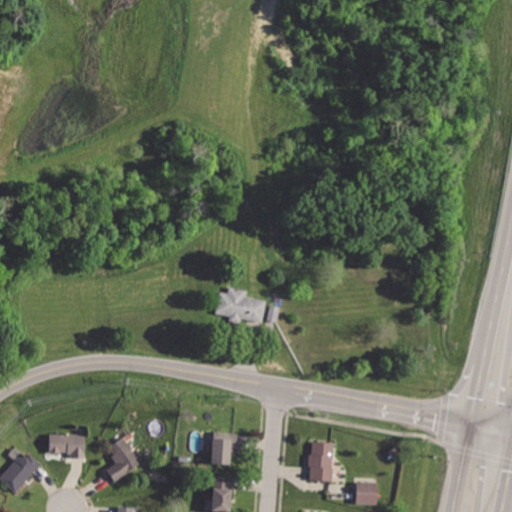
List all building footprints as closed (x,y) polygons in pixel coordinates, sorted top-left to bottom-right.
[(265,299),(246,296),(247,289),(228,286),(227,292),(218,291),(215,313),(229,315),(228,318),(262,323),(265,299)] [(214,431),(213,465),(230,466),(230,449),(236,450),(237,432),(214,431)] [(51,433),(51,451),(71,451),(71,460),(85,460),(85,433),(51,433)] [(125,436),(108,448),(116,460),(105,468),(114,482),(143,462),(125,436)] [(312,440),(311,480),(334,481),(335,441),(312,440)] [(0,475),(0,479),(16,493),(41,463),(30,455),(26,459),(19,453),(0,475)] [(212,474),(209,510),(229,511),(232,475),(212,474)] [(357,481),(357,503),(380,503),(380,481),(357,481)]
